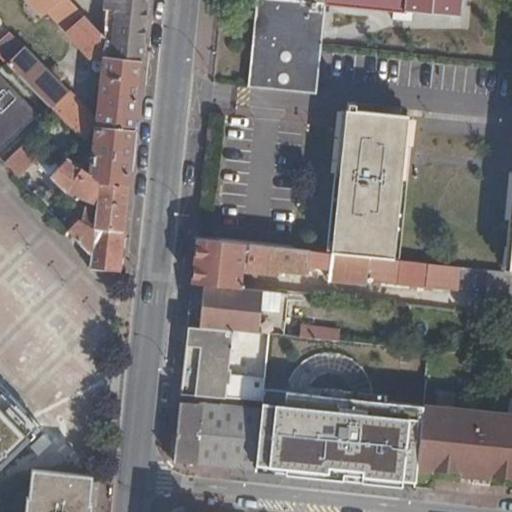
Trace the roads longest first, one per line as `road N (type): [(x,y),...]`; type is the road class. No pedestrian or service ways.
road 1 (tertiary): [(180,0),(132,482)]
road 2 (residential): [(420,511),(132,482)]
